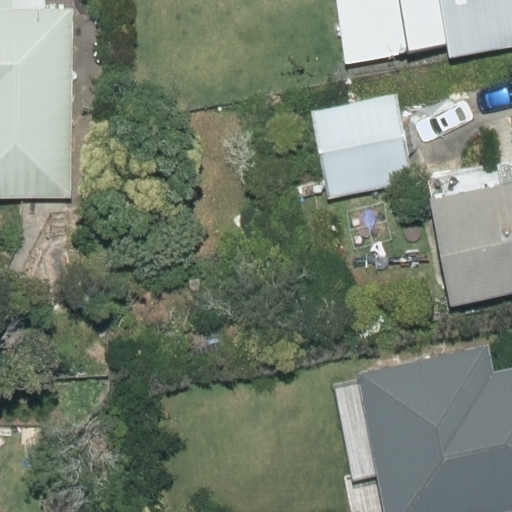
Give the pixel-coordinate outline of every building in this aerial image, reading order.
[(48,9),(48,0),(0,0),(0,198),(74,198),(75,9),(48,9)] [(338,0),(349,62),(410,53),(402,0),(338,0)] [(511,0),(444,0),(454,57),(511,46),(511,0)] [(398,95),(316,111),(333,199),(415,183),(398,95)] [(511,184),(435,200),(456,305),(511,293),(511,184)] [(96,277),(70,278),(71,297),(97,296),(96,277)] [(492,346),(361,373),(389,511),(507,511),(511,511),(511,369),(497,373),(492,346)]
